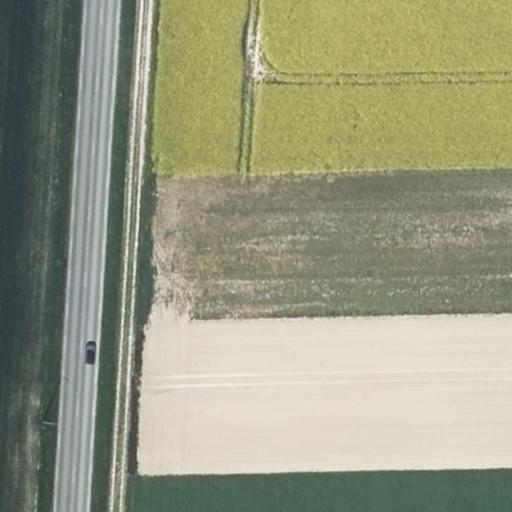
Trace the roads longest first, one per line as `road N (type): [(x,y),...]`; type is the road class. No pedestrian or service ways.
road 1 (track): [(119,511),(150,0)]
road 2 (primary): [(68,511),(98,0)]
